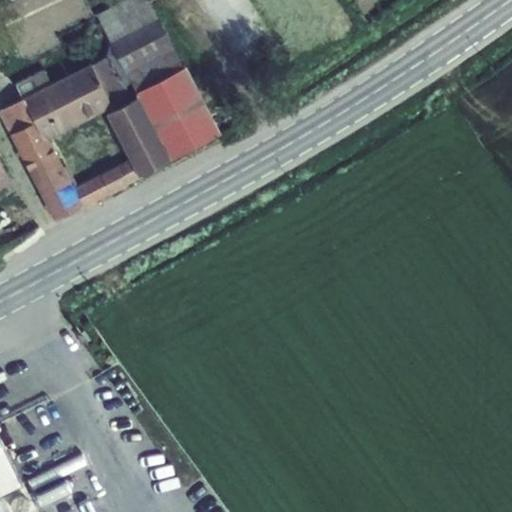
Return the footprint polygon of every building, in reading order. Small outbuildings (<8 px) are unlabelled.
[(133,24),(93,46),(116,89),(157,66),(133,24)] [(86,102),(83,104),(86,110),(118,92),(116,89),(93,46),(64,62),(86,102)] [(36,220),(87,192),(79,176),(54,190),(24,136),(83,104),(86,102),(64,62),(1,96),(13,118),(0,124),(0,152),(35,218),(36,220)] [(116,89),(118,92),(154,155),(194,133),(157,66),(116,89)] [(114,157),(96,167),(105,182),(126,171),(154,155),(118,92),(86,110),(114,157)] [(0,96),(0,124),(13,118),(1,96),(0,96)] [(96,167),(79,176),(87,192),(105,182),(96,167)] [(0,481),(16,472),(0,439),(0,481)] [(0,504),(0,511),(10,511),(8,502),(0,504)]
